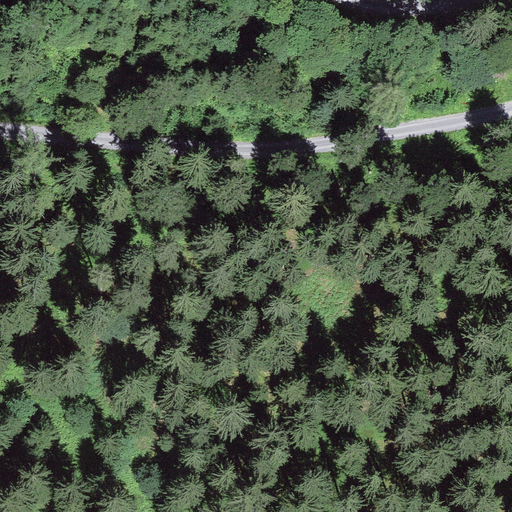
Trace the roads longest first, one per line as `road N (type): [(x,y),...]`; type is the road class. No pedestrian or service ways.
road 1 (track): [(0,133),(272,148),(511,111)]
road 2 (track): [(495,0),(399,8),(341,0)]
